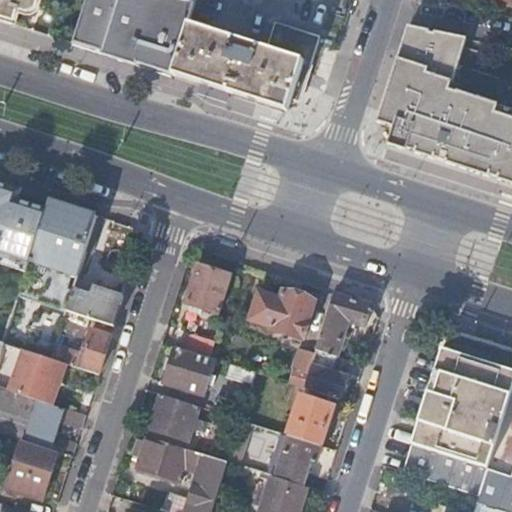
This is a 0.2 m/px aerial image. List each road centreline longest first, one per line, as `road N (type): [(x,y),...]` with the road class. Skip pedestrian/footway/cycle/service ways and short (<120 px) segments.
road 1 (primary): [(334,170),(0,66)]
road 2 (residential): [(85,511),(183,202)]
road 3 (residential): [(420,277),(342,511)]
road 4 (primary): [(0,137),(183,202)]
road 5 (residential): [(334,170),(389,0)]
road 6 (primary): [(183,202),(309,242)]
